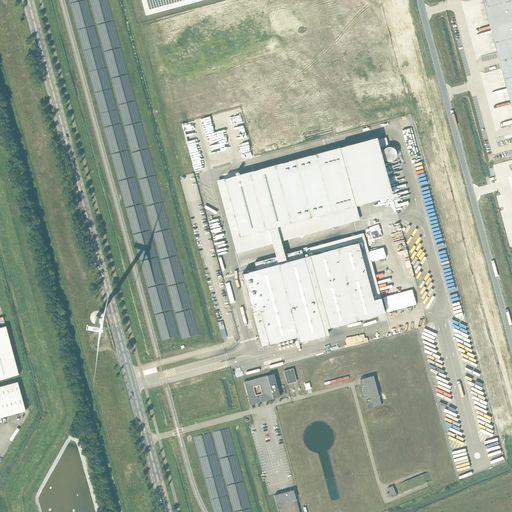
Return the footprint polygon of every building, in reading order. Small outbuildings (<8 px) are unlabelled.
[(140,0),(145,16),(203,0),(140,0)] [(511,0),(483,0),(500,60),(511,103),(511,0)] [(357,121),(345,124),(346,130),(358,126),(357,121)] [(386,137),(378,140),(380,147),(388,145),(386,137)] [(339,148),(224,179),(240,237),(269,229),(278,264),(287,261),(277,226),(355,205),(339,148)] [(257,270),(242,273),(252,311),(262,346),(277,342),(293,337),(298,336),(299,342),(328,334),(327,328),(385,313),(381,298),(373,299),(364,262),(358,242),(312,255),(307,256),(307,253),(305,254),(305,256),(303,257),(287,261),(278,264),(257,270)] [(277,256),(255,262),(257,270),(303,257),(301,250),(286,254),(277,256)] [(412,289),(383,297),(387,312),(416,304),(412,289)] [(0,379),(19,374),(6,326),(0,327),(0,379)] [(293,368),(284,371),(287,382),(296,379),(293,368)] [(274,398),(280,397),(274,374),(268,375),(267,375),(249,380),(244,382),(250,405),(273,398),(274,398)] [(368,409),(382,405),(373,375),(360,379),(368,409)] [(0,417),(26,411),(18,382),(0,386),(0,417)] [(389,498),(397,495),(393,486),(388,488),(389,492),(387,493),(389,498)] [(279,511),(299,511),(294,490),(274,495),(279,511)]
